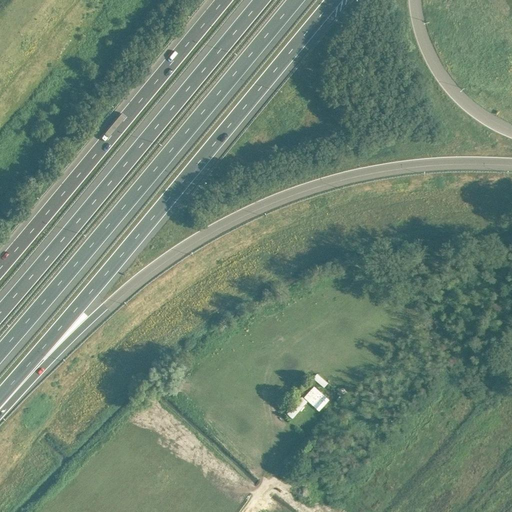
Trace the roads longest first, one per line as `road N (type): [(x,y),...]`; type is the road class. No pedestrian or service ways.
road 1 (motorway): [(0,402),(182,245),(272,198),(371,169),(511,161)]
road 2 (motorway): [(0,397),(336,0)]
road 3 (motorway): [(0,353),(296,0)]
road 4 (motorway): [(260,0),(0,310)]
road 5 (motorway): [(220,0),(0,267)]
road 6 (motorway): [(511,132),(449,87),(424,45),(414,0)]
